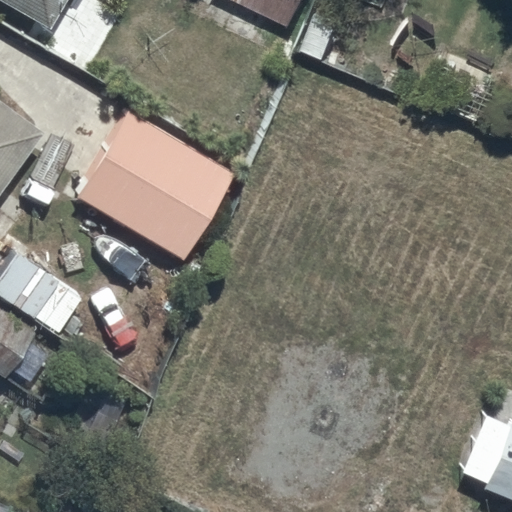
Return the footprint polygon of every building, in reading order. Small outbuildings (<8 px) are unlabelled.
[(50,0),(14,0),(43,15),(50,0)] [(298,0),(241,0),(237,9),(264,22),(270,9),(289,19),(298,0)] [(0,173),(37,121),(0,95),(0,173)] [(122,100),(70,186),(178,251),(231,164),(122,100)] [(12,243),(0,260),(0,289),(28,309),(54,271),(12,243)] [(0,304),(0,368),(3,364),(24,378),(38,357),(17,344),(30,324),(0,304)] [(179,387),(149,458),(177,471),(209,400),(179,387)] [(511,511),(511,410),(507,409),(464,511),(511,511)]
